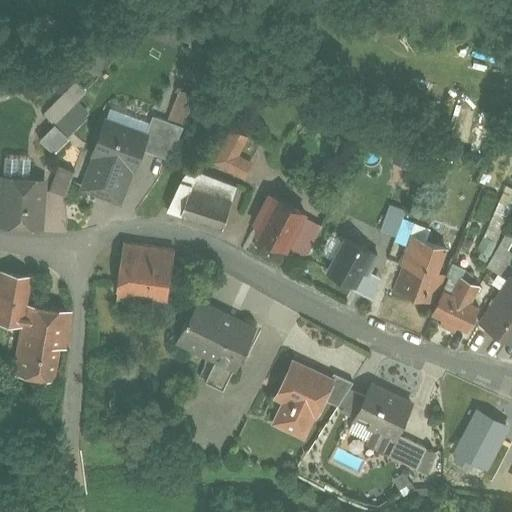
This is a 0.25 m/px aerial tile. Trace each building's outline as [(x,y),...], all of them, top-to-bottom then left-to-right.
[(75,75),(42,106),(55,120),(67,133),(101,102),(75,75)] [(179,88),(169,118),(184,123),(191,109),(196,94),(179,88)] [(151,130),(145,148),(169,157),(184,123),(169,118),(155,112),(148,129),(151,130)] [(148,129),(106,113),(93,148),(94,149),(80,187),(121,202),(135,164),(138,165),(145,148),(151,130),(148,129)] [(67,133),(55,120),(39,134),(52,148),(67,133)] [(212,162),(244,179),(254,161),(238,153),(246,139),(229,130),(212,162)] [(418,168),(424,148),(402,141),(396,161),(418,168)] [(52,185),(67,191),(76,167),(60,161),(52,185)] [(238,184),(191,166),(180,178),(167,208),(182,213),(192,185),(233,199),(238,184)] [(38,172),(1,171),(0,198),(0,221),(35,223),(38,172)] [(182,213),(223,227),(233,199),(192,185),(182,213)] [(283,246),(301,207),(267,191),(252,223),(259,226),(255,233),(283,246)] [(399,234),(404,207),(388,203),(383,231),(399,234)] [(354,283),(372,251),(342,234),(324,267),(354,283)] [(487,265),(501,274),(511,257),(511,250),(509,248),(511,243),(511,237),(507,235),(487,265)] [(425,301),(446,249),(413,236),(402,264),(406,265),(396,290),(425,301)] [(175,246),(123,240),(118,282),(117,296),(169,302),(175,246)] [(0,279),(0,317),(23,322),(27,299),(32,271),(3,265),(0,279)] [(442,288),(429,312),(467,331),(479,307),(470,302),(480,283),(463,274),(453,293),(442,288)] [(511,275),(510,275),(480,322),(510,341),(511,338),(511,275)] [(117,296),(118,282),(111,281),(110,295),(117,296)] [(199,294),(177,338),(207,353),(215,358),(207,374),(205,378),(225,388),(257,324),(199,294)] [(59,378),(72,307),(27,299),(23,322),(14,370),(59,378)] [(199,370),(207,374),(215,358),(207,353),(199,370)] [(293,355),(273,395),(281,399),(271,420),(306,437),(336,375),(293,355)] [(417,400),(373,378),(366,394),(356,413),(348,429),(369,440),(367,444),(381,451),(388,437),(397,441),(417,400)] [(356,413),(366,394),(352,387),(342,407),(356,413)] [(473,460),(489,468),(511,425),(477,408),(451,459),(469,468),(473,460)] [(428,446),(403,435),(393,457),(417,469),(428,446)] [(331,462),(360,476),(367,461),(338,447),(331,462)] [(404,472),(395,478),(401,488),(411,482),(404,472)]
